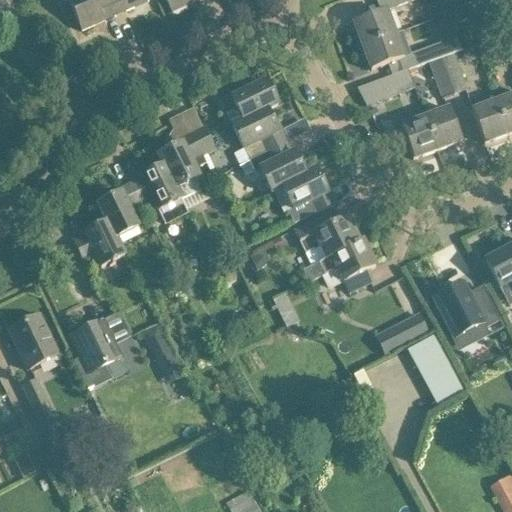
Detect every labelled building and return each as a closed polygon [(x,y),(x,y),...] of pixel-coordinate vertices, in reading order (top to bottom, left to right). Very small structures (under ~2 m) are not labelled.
[(114,18),(109,6),(106,0),(66,0),(81,33),(104,23),(114,18)] [(146,0),(106,0),(109,6),(114,18),(148,3),(146,0)] [(164,0),(171,15),(203,0),(164,0)] [(418,2),(427,24),(448,16),(441,0),(393,0),(398,10),(418,2)] [(353,25),(362,49),(395,36),(386,12),(353,25)] [(429,64),(429,65),(429,64),(441,60),(453,55),(462,52),(448,16),(427,24),(437,48),(419,55),(424,66),(429,64)] [(475,46),(479,59),(511,46),(511,45),(508,34),(475,46)] [(395,36),(362,49),(371,73),(404,61),(395,36)] [(453,55),(441,60),(455,97),(467,92),(453,55)] [(429,65),(443,101),(455,97),(441,60),(429,64),(429,65)] [(377,83),(381,93),(396,88),(410,93),(415,91),(407,72),(377,83)] [(226,116),(232,129),(266,112),(277,107),(266,84),(231,100),(237,111),(226,116)] [(511,98),(496,104),(508,137),(511,135),(511,98)] [(508,137),(496,104),(471,113),(484,146),(508,137)] [(449,111),(425,120),(437,153),(461,144),(449,111)] [(244,152),(249,163),(287,144),(279,128),(275,129),(266,112),(232,129),(235,134),(244,152)] [(437,153),(425,120),(400,129),(413,162),(437,153)] [(203,130),(191,136),(205,165),(210,174),(214,172),(208,158),(215,154),(203,130)] [(195,170),(205,165),(191,136),(174,144),(176,148),(158,157),(164,168),(181,202),(203,190),(199,181),(195,170)] [(272,195),(282,190),(282,189),(305,178),(294,155),(293,156),(287,144),(249,163),(240,168),(245,178),(255,175),(260,173),(272,195)] [(142,209),(155,203),(166,227),(188,216),(181,202),(164,168),(141,179),(141,180),(130,186),(142,209)] [(282,189),(282,190),(293,211),(287,214),(293,226),(314,216),(337,205),(328,188),(324,190),(315,172),(305,178),(282,189)] [(135,220),(145,216),(142,209),(130,186),(114,194),(116,198),(97,207),(106,225),(107,224),(116,242),(116,241),(140,230),(135,220)] [(328,216),(293,233),(311,269),(356,246),(352,237),(358,234),(347,213),(330,221),(328,216)] [(84,237),(73,243),(84,265),(95,259),(101,270),(108,266),(109,268),(115,266),(114,263),(124,258),(116,241),(116,242),(107,224),(106,225),(84,236),(84,237)] [(356,246),(311,269),(302,273),(309,286),(324,278),(331,292),(343,286),(348,296),(370,285),(365,274),(375,269),(362,243),(356,246)] [(511,249),(485,264),(501,296),(511,290),(511,249)] [(102,274),(92,279),(97,288),(107,283),(102,274)] [(190,283),(182,288),(189,301),(197,296),(190,283)] [(485,331),(500,323),(484,293),(470,300),(463,287),(433,302),(454,341),(482,326),(485,331)] [(290,294),(275,300),(287,328),(302,322),(290,294)] [(419,318),(376,339),(386,357),(428,335),(419,318)] [(8,334),(27,373),(58,358),(39,319),(8,334)] [(102,325),(71,340),(81,360),(77,362),(74,363),(88,391),(94,388),(95,391),(113,382),(106,368),(120,361),(111,343),(102,325)] [(157,326),(141,334),(148,350),(165,342),(157,326)] [(440,407),(467,394),(439,336),(412,349),(440,407)] [(373,388),(419,366),(410,349),(364,371),(373,388)] [(48,413),(50,412),(36,383),(22,390),(36,419),(37,419),(44,433),(55,428),(48,413)] [(18,419),(6,426),(12,436),(23,430),(18,419)] [(92,428),(63,443),(68,454),(98,439),(92,428)] [(15,435),(4,440),(10,453),(22,447),(15,435)] [(511,511),(511,477),(489,490),(501,511),(511,511)] [(228,503),(231,511),(261,511),(252,491),(228,503)]
